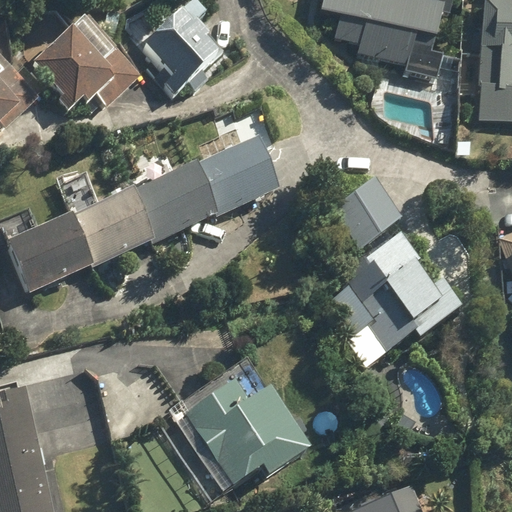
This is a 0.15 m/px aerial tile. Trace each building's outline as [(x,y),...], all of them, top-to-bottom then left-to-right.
[(362,52),(360,59),(406,70),(404,78),(438,86),(444,60),(411,52),(413,42),(438,48),(447,11),(400,0),(329,0),(324,22),(342,26),(337,46),(362,52)] [(210,19),(197,6),(151,51),(176,78),(163,91),(179,107),(230,58),(201,28),(210,19)] [(511,8),(490,6),(480,124),(511,126),(511,8)] [(141,81),(88,22),(33,72),(62,104),(58,108),(70,121),(90,104),(94,108),(100,102),(108,111),(141,81)] [(0,78),(0,136),(38,103),(9,70),(0,78)] [(29,223),(5,234),(34,300),(283,192),(260,140),(35,237),(29,223)] [(404,225),(376,186),(336,216),(364,254),(404,225)] [(511,240),(502,244),(511,273),(511,240)] [(432,294),(401,244),(365,267),(371,277),(323,307),(364,372),(418,338),(421,342),(461,318),(442,288),(432,294)] [(272,484),(314,454),(271,395),(248,411),(232,389),(187,421),(238,492),(264,473),(272,484)] [(0,511),(56,511),(29,394),(0,400),(0,511)]
